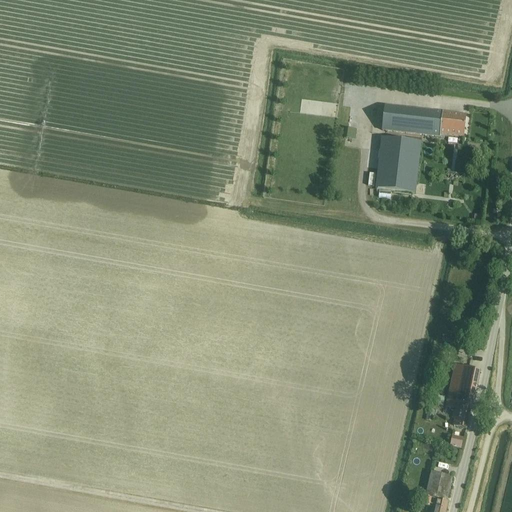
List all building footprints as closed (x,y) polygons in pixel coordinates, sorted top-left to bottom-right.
[(464,138),(466,116),(385,107),(382,131),(445,139),(445,136),(464,138)] [(381,139),(380,151),(376,189),(416,194),(421,144),(381,139)] [(466,429),(480,372),(464,368),(455,365),(446,408),(455,410),(453,419),(456,419),(454,427),(466,429)] [(452,437),(450,448),(459,450),(461,450),(463,439),(462,439),(452,437)] [(447,502),(453,478),(432,473),(426,497),(421,496),(419,504),(432,507),(430,511),(445,511),(448,503),(447,502)]
